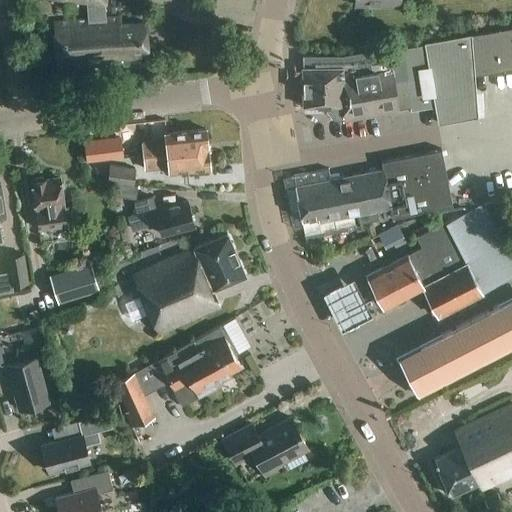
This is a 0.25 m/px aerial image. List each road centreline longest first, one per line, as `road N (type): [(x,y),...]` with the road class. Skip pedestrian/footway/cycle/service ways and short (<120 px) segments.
road 1 (unclassified): [(415,511),(289,278),(271,224),(259,86)]
road 2 (unclassified): [(0,124),(259,86)]
